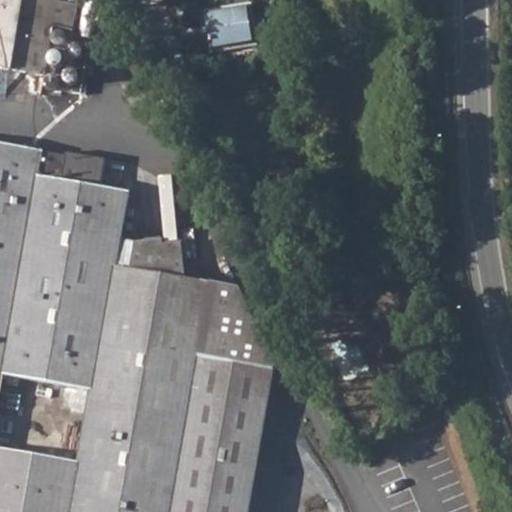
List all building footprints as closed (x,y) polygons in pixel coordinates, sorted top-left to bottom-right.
[(0,0),(0,64),(45,73),(54,25),(74,28),(79,2),(71,0),(0,0)] [(252,5),(208,11),(214,49),(258,43),(252,5)] [(85,40),(76,90),(87,93),(96,42),(85,40)] [(0,511),(250,511),(275,366),(216,356),(225,313),(210,310),(212,301),(216,279),(179,272),(134,264),(119,263),(134,189),(65,177),(69,151),(0,139),(0,511)] [(411,406),(410,430),(436,431),(437,407),(411,406)]
